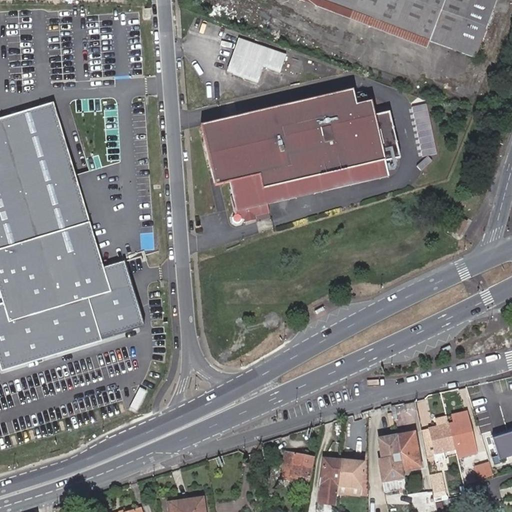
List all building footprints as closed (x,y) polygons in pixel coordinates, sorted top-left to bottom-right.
[(327,0),(482,58),(503,0),(327,0)] [(237,40),(232,53),(238,55),(232,75),(256,83),(262,67),(279,73),(285,56),(237,40)] [(238,55),(232,53),(226,73),(232,75),(238,55)] [(290,105),(312,195),(386,177),(383,162),(397,159),(386,113),(372,116),(368,102),(354,105),(350,91),(290,105)] [(0,118),(0,286),(5,304),(0,305),(0,361),(3,372),(144,326),(124,265),(103,272),(100,262),(54,103),(0,118)] [(274,109),(295,199),(312,195),(290,105),(274,109)] [(295,199),(274,109),(198,127),(213,187),(227,184),(231,198),(228,198),(233,216),(232,217),(230,220),(231,223),(234,226),(238,225),(240,221),(242,220),(252,218),(268,214),(266,206),(295,199)] [(456,231),(465,236),(472,221),(463,216),(456,231)] [(448,427),(447,420),(437,422),(438,429),(448,427)] [(465,424),(448,427),(453,450),(470,447),(465,424)] [(443,454),(453,452),(453,450),(448,427),(438,429),(429,431),(430,436),(434,455),(436,464),(444,463),(443,454)] [(414,434),(397,437),(401,459),(404,472),(421,468),(414,434)] [(434,455),(430,436),(423,437),(429,466),(436,464),(434,455)] [(401,459),(397,437),(382,440),(383,445),(385,450),(375,452),(378,465),(387,463),(387,461),(401,459)] [(511,438),(493,445),(501,466),(511,462),(511,438)] [(286,454),(280,480),(308,487),(314,460),(286,454)] [(342,462),(325,461),(322,495),(325,495),(325,498),(339,499),(339,495),(340,487),(340,482),(342,462)] [(362,464),(342,462),(340,482),(340,487),(361,489),(362,464)] [(393,466),(396,479),(404,477),(401,465),(393,466)] [(488,466),(482,468),(485,479),(491,478),(488,466)] [(435,497),(445,495),(441,477),(432,478),(435,497)] [(360,496),(361,489),(340,487),(339,495),(360,496)] [(462,498),(463,504),(481,501),(478,488),(461,492),(462,498)] [(338,506),(339,499),(325,498),(325,495),(322,495),(321,505),(338,506)] [(170,506),(171,511),(204,511),(203,501),(170,506)]
